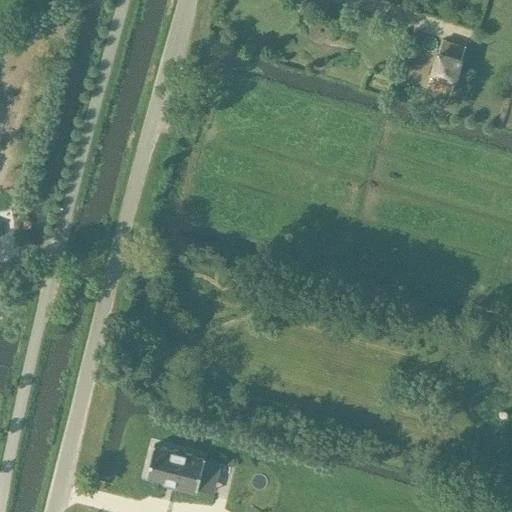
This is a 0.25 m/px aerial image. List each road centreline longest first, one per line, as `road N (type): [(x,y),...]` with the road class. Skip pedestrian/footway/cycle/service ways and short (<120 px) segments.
road 1 (unclassified): [(53,511),(179,0)]
road 2 (unclassified): [(0,498),(123,0)]
